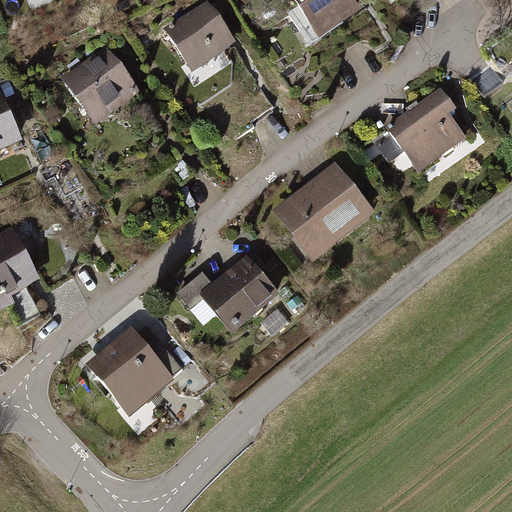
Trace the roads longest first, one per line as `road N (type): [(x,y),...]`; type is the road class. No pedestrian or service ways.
road 1 (residential): [(16,396),(90,319),(454,31)]
road 2 (tertiary): [(511,205),(331,347),(154,511)]
road 3 (residential): [(125,511),(16,396)]
